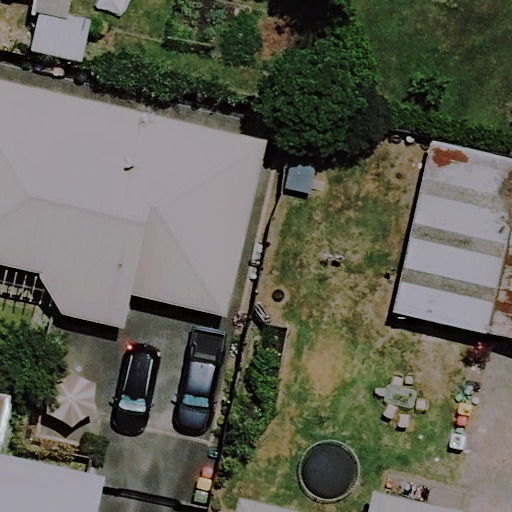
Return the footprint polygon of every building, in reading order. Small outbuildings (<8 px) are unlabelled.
[(94,24),(68,19),(72,0),(43,0),(32,53),(56,58),(86,65),(94,24)] [(269,148),(0,86),(0,266),(54,279),(46,313),(127,331),(135,297),(230,318),(269,148)] [(511,219),(511,161),(437,144),(397,317),(484,337),(511,219)] [(12,397),(0,394),(0,511),(104,511),(112,479),(0,455),(12,397)] [(455,511),(382,496),(378,511),(264,511),(245,508),(244,511),(455,511)]
